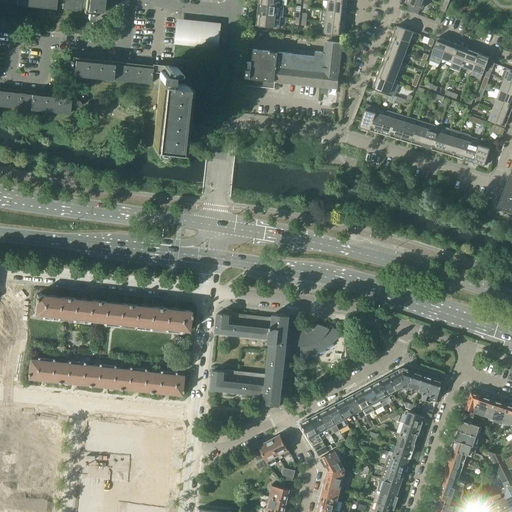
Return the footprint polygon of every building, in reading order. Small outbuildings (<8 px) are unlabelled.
[(56,1),(62,1),(64,1),(65,1),(66,0),(65,0),(0,0),(0,2),(55,8),(56,1)] [(62,9),(80,11),(81,0),(65,0),(66,0),(65,1),(64,1),(62,1),(62,9)] [(81,0),(80,11),(81,9),(88,10),(88,17),(88,18),(88,19),(88,20),(89,20),(90,20),(91,21),(91,20),(92,20),(93,19),(93,18),(94,18),(94,11),(102,11),(103,0),(81,0)] [(329,0),(327,11),(345,13),(346,2),(329,0)] [(425,0),(406,0),(405,2),(409,4),(407,10),(418,14),(420,8),(422,9),(425,0)] [(258,4),(257,15),(275,17),(276,6),(258,4)] [(320,21),(326,22),(344,24),(345,13),(327,11),(321,10),(320,21)] [(275,17),(257,15),(256,26),(274,28),(275,17)] [(214,25),(180,21),(180,24),(179,32),(176,32),(175,43),(215,47),(215,43),(216,36),(213,36),(214,27),(214,25)] [(344,24),(326,22),(325,33),(343,35),(344,24)] [(396,26),(392,37),(409,43),(413,32),(396,26)] [(392,37),(388,47),(405,53),(409,43),(392,37)] [(440,64),(442,58),(448,41),(438,37),(429,60),(440,64)] [(326,41),(325,52),(316,51),(315,56),(278,52),(278,53),(270,52),(270,51),(249,49),(247,69),(246,69),(244,85),(274,88),(275,81),(338,88),(339,72),(339,71),(342,43),(326,41)] [(442,58),(452,62),(458,45),(448,41),(442,58)] [(452,62),(462,66),(469,49),(458,45),(452,62)] [(388,47),(384,57),(401,64),(405,53),(388,47)] [(462,66),(472,70),(478,53),(469,49),(462,66)] [(478,53),(472,70),(470,76),(481,80),(489,57),(478,53)] [(384,57),(380,67),(397,73),(401,64),(384,57)] [(65,66),(66,67),(73,67),(73,75),(151,84),(152,68),(145,68),(145,69),(139,68),(139,67),(132,66),(132,67),(126,67),(127,66),(119,65),(119,66),(114,65),(114,64),(106,63),(106,65),(101,64),(101,63),(94,62),(93,63),(88,63),(88,61),(81,61),(81,62),(75,61),(75,60),(74,60),(74,61),(67,61),(66,61),(65,61),(64,62),(64,63),(64,64),(64,65),(64,66),(65,66)] [(169,79),(169,83),(162,82),(161,85),(160,94),(155,147),(178,150),(180,132),(184,96),(185,84),(183,84),(185,63),(184,63),(178,63),(171,62),(171,66),(167,66),(167,72),(165,71),(160,71),(159,71),(159,72),(158,77),(158,78),(159,78),(164,79),(169,79)] [(380,67),(377,77),(393,84),(397,73),(380,67)] [(505,78),(504,80),(511,82),(511,70),(508,69),(508,71),(506,70),(504,70),(502,76),(503,77),(505,78)] [(393,84),(377,77),(373,87),(394,96),(398,85),(393,84)] [(511,82),(504,80),(500,90),(511,94),(511,82)] [(18,93),(18,94),(13,93),(13,92),(6,91),(5,92),(0,91),(0,90),(0,106),(69,114),(70,106),(77,107),(78,107),(78,106),(79,106),(80,105),(80,104),(80,103),(80,102),(79,101),(78,101),(70,100),(71,98),(70,98),(69,99),(64,99),(64,98),(57,97),(57,98),(51,97),(51,96),(44,96),(44,97),(38,96),(39,95),(31,94),(31,95),(26,95),(26,94),(18,93)] [(511,94),(500,90),(496,100),(511,106),(511,94)] [(403,99),(401,103),(407,105),(409,101),(410,102),(413,96),(409,94),(406,100),(403,99)] [(511,106),(496,100),(492,110),(509,117),(511,109),(511,106)] [(359,127),(370,130),(377,109),(377,108),(366,105),(359,127)] [(370,130),(381,134),(388,112),(388,111),(387,112),(377,109),(370,130)] [(509,117),(492,110),(489,120),(505,127),(509,117)] [(381,134),(391,137),(398,115),(388,112),(381,134)] [(391,137),(402,140),(408,118),(398,115),(391,137)] [(402,140),(412,143),(418,121),(408,118),(402,140)] [(412,143),(422,146),(429,124),(418,121),(412,143)] [(422,146),(432,150),(439,128),(429,124),(422,146)] [(489,130),(502,135),(505,129),(491,124),(489,130)] [(432,150),(443,153),(448,136),(450,131),(449,129),(441,127),(439,128),(432,150)] [(443,153),(453,156),(460,134),(459,133),(451,130),(450,131),(448,136),(443,153)] [(453,156),(464,159),(469,142),(470,137),(470,136),(461,133),(460,134),(453,156)] [(464,159),(474,162),(479,145),(469,142),(464,159)] [(479,145),(474,162),(485,166),(486,162),(490,163),(496,148),(489,146),(489,148),(479,145)] [(511,174),(510,174),(497,207),(511,213),(511,174)] [(0,377),(15,379),(24,293),(0,290),(0,377)] [(37,314),(52,316),(63,317),(67,318),(94,321),(98,321),(125,324),(129,325),(129,324),(156,327),(155,327),(157,328),(159,328),(159,327),(186,330),(186,331),(188,331),(190,317),(191,317),(191,314),(190,314),(191,311),(189,310),(189,311),(178,310),(178,309),(172,309),(161,308),(161,307),(158,307),(158,308),(147,306),(144,306),(141,305),(141,306),(130,304),(128,303),(128,304),(117,303),(111,302),(99,301),(97,300),(97,301),(86,300),(86,299),(83,299),(80,299),(68,298),(69,297),(66,297),(55,296),(49,296),(36,294),(36,297),(35,297),(35,300),(36,301),(34,314),(37,315),(37,314)] [(273,317),(271,317),(229,313),(229,314),(217,313),(215,332),(269,338),(269,342),(270,342),(267,374),(224,370),(224,371),(213,370),(211,389),(230,391),(230,394),(235,394),(235,392),(243,393),(243,395),(247,396),(248,393),(256,394),(255,397),(260,397),(260,395),(264,395),(263,404),(280,405),(287,344),(288,329),(290,315),(273,314),(273,317)] [(302,332),(288,329),(287,344),(296,345),(296,355),(300,355),(308,356),(309,356),(309,354),(317,354),(318,354),(317,352),(325,350),(326,350),(325,348),(332,344),(333,344),(331,342),(338,337),(338,336),(336,335),(338,332),(339,332),(339,331),(330,326),(328,328),(327,328),(327,327),(326,327),(325,327),(324,326),(323,326),(322,326),(321,325),(320,325),(319,325),(318,325),(317,324),(316,324),(315,324),(314,324),(313,324),(312,324),(311,324),(310,324),(309,324),(308,325),(307,325),(306,326),(305,327),(304,327),(304,328),(303,329),(303,330),(302,330),(302,331),(302,332)] [(149,392),(150,393),(151,393),(151,392),(157,393),(158,393),(158,390),(163,391),(163,393),(163,394),(168,395),(168,394),(169,394),(169,391),(173,392),(173,395),(174,395),(174,394),(180,395),(181,396),(181,392),(182,392),(182,390),(183,375),(181,375),(176,375),(176,372),(174,372),(174,375),(161,373),(161,371),(160,371),(159,373),(154,372),(152,372),(150,372),(145,371),(146,369),(144,369),(144,371),(130,370),(131,367),(129,367),(129,370),(124,369),(120,368),(120,369),(115,368),(115,366),(113,366),(113,368),(100,367),(100,364),(99,364),(98,366),(93,366),(91,365),(89,365),(84,365),(84,362),(83,362),(83,365),(69,363),(69,361),(68,361),(67,363),(63,362),(60,362),(59,362),(58,362),(54,361),(54,359),(52,359),(52,361),(39,360),(39,357),(37,357),(37,360),(32,359),(29,359),(28,373),(27,373),(27,376),(28,376),(27,379),(29,379),(35,379),(35,380),(36,377),(40,377),(40,380),(41,381),(45,382),(45,381),(46,381),(46,378),(51,379),(51,381),(57,382),(59,383),(59,382),(65,383),(66,383),(66,380),(71,381),(71,384),(76,385),(76,384),(77,384),(77,381),(81,382),(81,385),(82,385),(88,385),(88,386),(90,386),(90,385),(96,386),(97,386),(97,384),(102,384),(101,387),(102,387),(102,388),(106,388),(107,387),(107,388),(107,387),(112,388),(113,388),(118,389),(119,389),(121,389),(127,389),(127,390),(128,387),(132,387),(132,390),(133,391),(137,392),(137,391),(138,391),(138,388),(143,389),(142,391),(143,391),(149,392)] [(394,372),(390,375),(398,391),(406,387),(409,388),(410,388),(411,383),(410,382),(411,378),(412,378),(414,372),(415,371),(403,367),(401,369),(401,370),(396,373),(394,372)] [(418,373),(414,372),(412,378),(411,378),(410,382),(411,383),(410,388),(409,388),(407,394),(411,395),(413,389),(419,391),(424,375),(419,373),(418,373)] [(385,379),(382,380),(385,386),(384,387),(387,391),(388,391),(391,395),(390,396),(393,401),(396,399),(393,393),(398,391),(390,375),(385,377),(385,379)] [(429,376),(424,375),(419,391),(423,393),(421,399),(426,400),(428,395),(429,396),(430,390),(429,389),(430,384),(431,384),(433,379),(430,378),(429,376)] [(437,380),(433,379),(431,384),(430,384),(429,389),(430,390),(429,396),(428,395),(426,400),(430,402),(431,400),(436,402),(443,382),(442,382),(442,380),(438,379),(437,380)] [(376,382),(372,384),(380,400),(385,398),(388,403),(393,401),(390,396),(391,395),(388,391),(387,391),(384,387),(385,386),(382,380),(378,382),(376,382)] [(367,388),(364,390),(367,396),(366,396),(368,401),(370,400),(372,405),(374,411),(378,409),(383,406),(380,400),(372,384),(368,387),(367,388)] [(359,391),(354,394),(363,410),(367,407),(371,413),(374,411),(372,405),(370,400),(368,401),(366,396),(367,396),(364,390),(361,392),(359,391)] [(473,420),(475,412),(477,404),(478,404),(480,399),(479,399),(480,395),(477,394),(477,392),(473,391),(472,392),(471,392),(466,409),(471,410),(469,415),(464,413),(462,420),(471,423),(473,420)] [(349,398),(346,400),(349,405),(349,406),(351,411),(353,410),(355,414),(354,415),(357,420),(361,418),(358,412),(363,410),(354,394),(350,396),(349,398)] [(475,412),(484,415),(490,398),(489,398),(489,396),(486,395),(484,396),(480,395),(479,399),(480,399),(478,404),(477,404),(475,412)] [(488,420),(493,422),(495,416),(494,416),(495,411),(497,411),(498,406),(499,401),(495,400),(495,398),(492,397),(490,398),(484,415),(489,417),(488,420)] [(341,401),(337,403),(345,419),(350,417),(353,422),(357,420),(354,415),(355,414),(353,410),(351,411),(349,406),(349,405),(346,400),(343,402),(341,401)] [(493,422),(502,425),(509,405),(508,404),(508,402),(504,401),(503,403),(499,401),(498,406),(497,411),(495,411),(494,416),(495,416),(493,422)] [(405,408),(412,410),(414,405),(404,402),(405,408)] [(332,407),(328,409),(331,415),(330,416),(333,420),(335,420),(337,424),(336,425),(339,430),(343,428),(340,422),(345,419),(337,403),(332,406),(332,407)] [(501,428),(503,429),(510,425),(511,423),(511,422),(511,403),(509,405),(502,425),(501,428)] [(412,410),(421,414),(423,408),(414,405),(412,410)] [(423,408),(421,414),(431,417),(433,411),(423,408)] [(323,411),(319,413),(328,429),(331,434),(335,432),(339,430),(336,425),(337,424),(335,420),(333,420),(330,416),(331,415),(328,409),(325,411),(323,411)] [(400,415),(397,411),(388,415),(391,420),(392,419),(399,421),(401,414),(400,415)] [(408,411),(404,423),(421,429),(423,421),(422,421),(423,416),(408,411)] [(314,417),(311,419),(314,424),(313,425),(316,429),(317,429),(320,433),(319,434),(322,439),(326,437),(323,431),(328,429),(319,413),(315,415),(314,417)] [(381,423),(378,418),(377,415),(373,417),(374,419),(370,422),(372,427),(381,423)] [(0,417),(0,440),(21,443),(16,494),(50,497),(57,424),(0,417)] [(314,424),(311,419),(307,421),(306,420),(303,422),(302,423),(302,424),(312,443),(317,440),(318,441),(322,439),(319,434),(320,433),(317,429),(316,429),(313,425),(314,424)] [(474,424),(471,423),(462,420),(458,431),(478,437),(480,432),(478,431),(479,426),(474,424)] [(511,428),(511,429),(511,422),(511,423),(510,425),(503,429),(504,432),(511,428)] [(400,434),(415,440),(417,435),(418,436),(421,429),(404,423),(404,424),(402,431),(400,434)] [(91,427),(88,450),(135,455),(130,505),(167,509),(174,436),(91,427)] [(477,442),(478,437),(458,431),(455,440),(473,446),(474,441),(477,442)] [(400,434),(396,446),(413,452),(416,444),(414,443),(415,440),(400,434)] [(274,438),(270,440),(278,456),(280,459),(290,453),(280,435),(278,436),(277,436),(274,437),(274,438)] [(278,456),(270,440),(266,442),(265,442),(262,444),(261,445),(259,446),(269,465),(276,461),(274,458),(278,456)] [(467,454),(473,457),(474,453),(471,452),(472,451),(469,450),(471,446),(473,446),(455,440),(452,449),(467,454)] [(316,451),(319,456),(328,451),(326,446),(317,451),(316,451)] [(413,452),(396,446),(394,453),(389,451),(388,456),(393,457),(408,462),(409,458),(411,459),(413,452)] [(327,468),(343,460),(337,449),(321,457),(321,459),(321,460),(323,463),(324,463),(327,468)] [(465,459),(467,454),(452,449),(449,458),(470,464),(471,461),(465,459)] [(502,456),(494,453),(487,450),(496,469),(507,464),(506,463),(502,456)] [(388,456),(384,467),(405,474),(408,467),(406,466),(408,462),(393,457),(388,456)] [(473,465),(470,464),(449,458),(446,467),(461,472),(462,467),(467,469),(469,468),(472,469),(473,465)] [(335,477),(348,470),(343,460),(327,468),(327,470),(328,472),(328,475),(335,477)] [(496,469),(506,488),(511,484),(511,475),(509,470),(507,464),(496,469)] [(361,473),(367,475),(369,469),(367,466),(362,469),(361,473)] [(381,478),(385,480),(400,485),(401,481),(403,482),(405,474),(384,467),(384,468),(381,478)] [(460,476),(461,472),(446,467),(443,475),(464,482),(466,478),(460,476)] [(283,475),(285,475),(293,477),(295,471),(284,468),(283,475)] [(325,485),(340,489),(342,489),(347,472),(348,470),(335,477),(328,475),(327,479),(326,479),(325,483),(326,484),(325,485)] [(293,477),(285,475),(283,482),(286,482),(291,484),(293,477)] [(466,482),(464,482),(443,475),(440,483),(461,490),(463,491),(466,482)] [(376,491),(377,491),(398,498),(400,490),(399,489),(400,485),(385,480),(381,478),(376,491)] [(272,485),(269,497),(286,501),(286,500),(288,499),(288,496),(288,494),(289,489),(284,488),(286,482),(283,482),(280,481),(278,487),(272,485)] [(464,491),(463,491),(461,490),(440,483),(437,492),(459,498),(461,499),(464,491)] [(85,485),(81,511),(118,511),(121,488),(85,485)] [(322,496),(338,500),(340,489),(325,485),(325,486),(324,487),(323,490),(324,491),(322,496)] [(373,502),(377,504),(394,509),(398,498),(377,491),(373,502)] [(457,503),(459,498),(437,492),(435,500),(439,502),(450,506),(451,501),(457,503)] [(319,508),(333,511),(334,511),(338,500),(322,496),(321,501),(320,502),(319,505),(320,506),(319,508)] [(269,497),(266,508),(280,511),(283,511),(285,511),(286,507),(285,506),(286,501),(269,497)] [(474,511),(502,511),(510,508),(505,498),(474,511)] [(453,507),(450,506),(439,502),(436,510),(440,511),(454,511),(452,511),(453,507)] [(475,505),(470,503),(467,511),(469,511),(472,511),(475,507),(475,505)]
